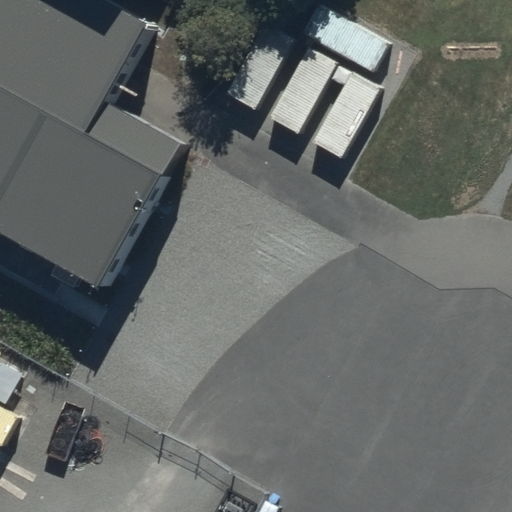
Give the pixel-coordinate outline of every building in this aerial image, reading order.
[(156,22),(115,0),(0,0),(0,228),(113,290),(194,140),(115,98),(156,22)] [(393,37),(328,0),(326,0),(308,33),(373,71),(393,37)] [(299,41),(266,22),(225,91),(258,110),(299,41)] [(345,63),(312,44),(271,112),(304,131),(345,63)] [(387,88),(354,69),(314,138),(347,157),(387,88)]
